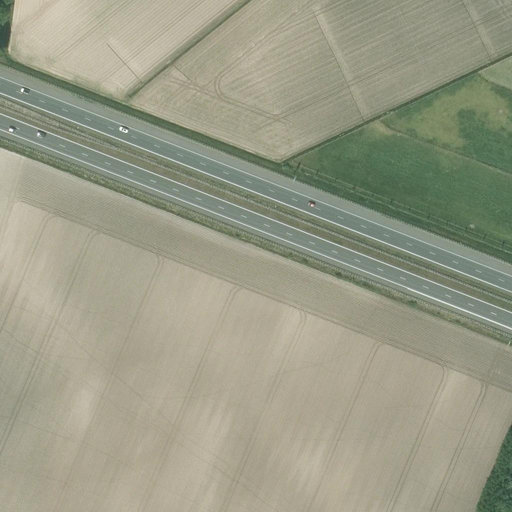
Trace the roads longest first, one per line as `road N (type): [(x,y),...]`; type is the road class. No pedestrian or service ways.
road 1 (motorway): [(511,284),(0,83)]
road 2 (motorway): [(0,124),(511,322)]
